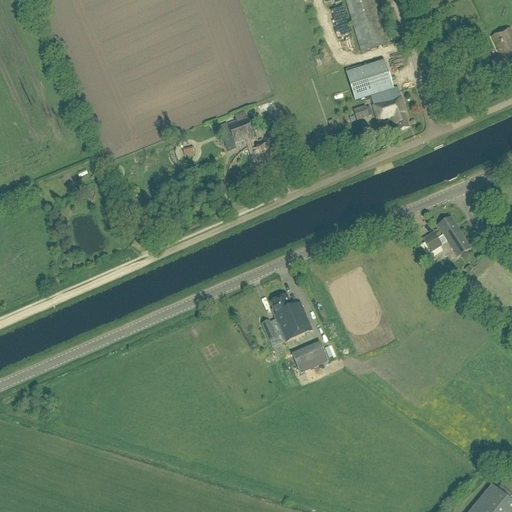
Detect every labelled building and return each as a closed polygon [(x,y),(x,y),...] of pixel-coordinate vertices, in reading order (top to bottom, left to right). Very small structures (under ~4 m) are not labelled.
[(335,13),(345,8),(341,0),(336,0),(330,3),(335,13)] [(386,47),(372,0),(345,0),(362,54),(386,47)] [(511,66),(511,34),(510,30),(491,39),(500,58),(493,61),(498,72),(511,66)] [(393,92),(384,63),(346,75),(354,104),(370,99),(372,108),(371,108),(377,126),(381,125),(381,122),(389,119),(392,128),(390,129),(391,135),(407,131),(403,116),(404,116),(397,91),(393,92)] [(369,119),(365,108),(354,112),(357,122),(369,119)] [(236,122),(218,129),(221,135),(223,134),(230,152),(246,145),(250,154),(261,181),(278,174),(267,145),(254,150),(252,143),(255,142),(246,119),(237,123),(236,122)] [(195,148),(184,151),(186,161),(198,158),(195,148)] [(136,203),(133,196),(123,200),(129,215),(126,217),(128,222),(133,220),(134,223),(138,222),(137,219),(146,215),(144,209),(141,211),(138,202),(136,203)] [(470,251),(450,219),(438,227),(444,236),(437,240),(434,236),(423,242),(430,253),(447,242),(458,258),(470,251)] [(436,258),(446,254),(443,249),(434,253),(436,258)] [(293,308),(288,296),(270,304),(273,312),(272,312),(275,320),(274,321),(285,344),(289,352),(302,347),(299,338),(312,333),(300,305),(293,308)] [(262,325),(269,342),(274,339),(268,323),(262,325)] [(511,511),(511,503),(491,487),(470,511),(511,511)]
